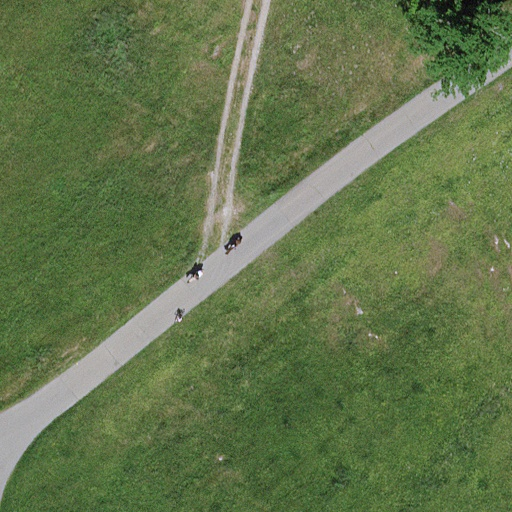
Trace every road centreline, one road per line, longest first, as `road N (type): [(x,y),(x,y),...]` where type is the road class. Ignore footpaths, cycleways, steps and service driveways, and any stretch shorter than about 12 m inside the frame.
road 1 (unclassified): [(0,439),(310,196),(511,51)]
road 2 (track): [(212,273),(260,0)]
